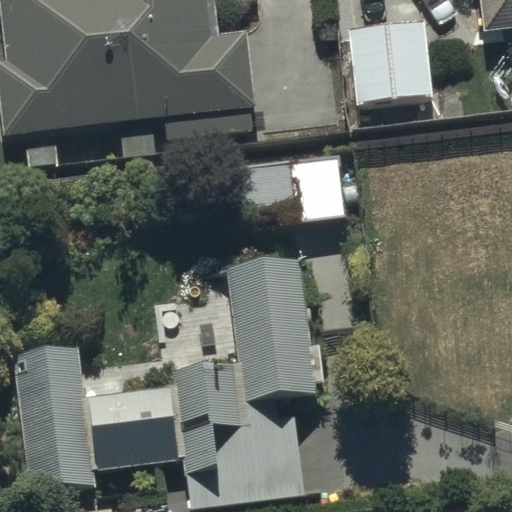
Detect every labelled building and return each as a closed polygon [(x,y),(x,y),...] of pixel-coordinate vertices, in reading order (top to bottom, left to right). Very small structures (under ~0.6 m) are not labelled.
[(0,81),(0,129),(2,154),(118,144),(121,170),(153,168),(151,142),(166,141),(167,156),(256,149),(248,52),(218,55),(215,12),(205,12),(203,0),(0,0),(0,7),(6,81),(0,81)] [(511,0),(478,0),(482,48),(511,45),(511,0)] [(422,37),(350,43),(354,121),(428,115),(422,37)] [(339,174),(234,183),(239,230),(278,227),(279,242),(344,237),(339,174)] [(79,366),(15,372),(30,511),(95,505),(93,483),(183,474),(186,511),(300,511),(296,462),(310,461),(307,434),(294,435),(292,417),(312,415),(311,398),(322,397),(318,359),(308,360),(300,276),(230,283),(240,378),(178,383),(179,400),(84,409),(79,366)]
